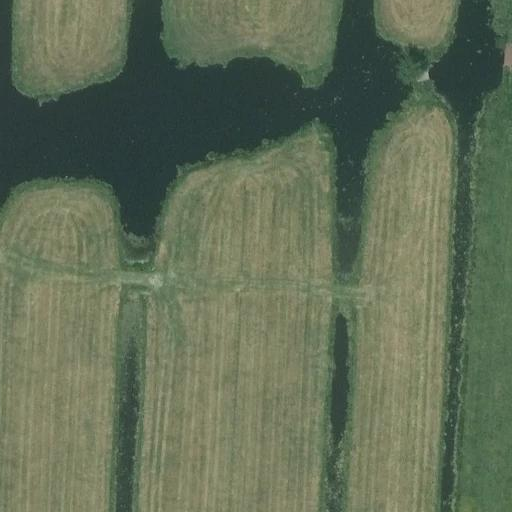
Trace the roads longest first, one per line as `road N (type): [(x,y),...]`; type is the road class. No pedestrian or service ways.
road 1 (track): [(0,252),(178,290),(423,297),(421,53)]
road 2 (track): [(277,511),(276,293)]
